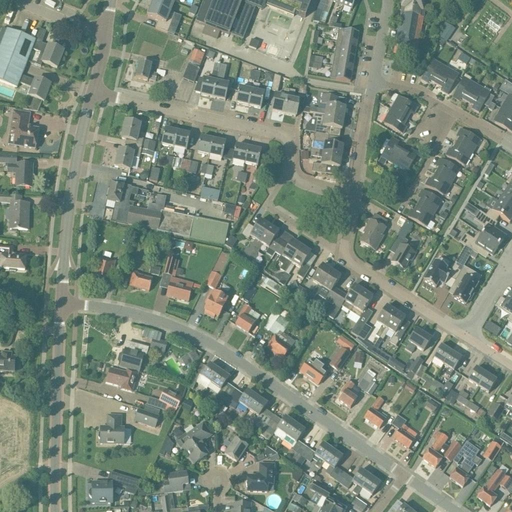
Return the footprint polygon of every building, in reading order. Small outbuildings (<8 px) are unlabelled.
[(174,4),(162,0),(153,0),(151,7),(174,16),(175,15),(170,13),(174,4)] [(203,0),(195,23),(242,41),(255,9),(261,11),(263,6),(293,18),(295,13),(299,14),(298,16),(305,19),(312,0),(203,0)] [(344,0),(342,7),(351,11),(355,0),(344,0)] [(424,0),(402,0),(393,54),(416,59),(424,12),(423,12),(424,0)] [(174,16),(151,7),(147,18),(158,22),(155,29),(165,33),(167,34),(170,27),(174,16)] [(338,30),(336,43),(356,46),(358,34),(340,31),(338,30)] [(0,81),(17,89),(19,84),(22,76),(32,50),(34,43),(35,42),(6,31),(0,47),(0,81)] [(445,42),(439,39),(435,45),(442,48),(445,42)] [(248,48),(255,51),(258,43),(251,40),(248,48)] [(47,48),(34,43),(32,50),(40,54),(35,66),(40,68),(42,64),(57,70),(63,53),(48,47),(47,48)] [(336,43),(334,55),(354,58),(356,46),(336,43)] [(205,55),(194,51),(182,80),(194,84),(205,55)] [(206,59),(212,61),(215,55),(209,53),(206,59)] [(334,55),(332,67),(352,71),(354,58),(334,55)] [(458,62),(466,66),(469,60),(462,56),(458,62)] [(151,66),(139,63),(135,79),(147,82),(148,81),(155,83),(157,75),(149,74),(151,66)] [(436,85),(445,69),(437,65),(437,66),(431,63),(421,81),(426,83),(427,80),(436,85)] [(216,83),(212,99),(224,101),(224,102),(225,102),(229,87),(222,85),(225,67),(220,65),(218,74),(216,83)] [(332,67),(330,80),(350,83),(352,71),(332,67)] [(445,69),(436,85),(444,90),(443,93),(447,96),(458,78),(451,74),(451,73),(445,69)] [(22,76),(19,84),(32,89),(29,98),(43,103),(50,87),(35,81),(22,76)] [(281,78),(274,76),(271,92),(278,93),(281,78)] [(235,105),(248,107),(251,92),(244,90),(246,82),(236,79),(231,99),(237,99),(235,105)] [(203,81),(200,96),(200,97),(200,96),(212,99),(216,83),(203,80),(203,81)] [(458,98),(467,103),(476,87),(469,83),(468,84),(462,80),(452,98),(457,101),(458,98)] [(492,91),(496,93),(501,85),(496,82),(495,85),(492,91)] [(511,86),(505,82),(499,91),(509,97),(506,103),(505,103),(502,108),(501,110),(511,116),(511,86)] [(307,87),(300,86),(298,98),(304,100),(307,87)] [(476,87),(467,103),(476,108),(474,111),(479,114),(489,95),(482,91),(483,91),(476,87)] [(271,113),(283,115),(289,91),(283,90),(282,97),(275,96),(271,113)] [(294,92),(289,91),(283,115),(295,118),(299,101),(292,100),(294,92)] [(264,94),(251,92),(248,107),(260,110),(264,94)] [(303,109),(302,113),(343,120),(345,109),(346,100),(322,96),(320,105),(325,106),(324,112),(314,111),(303,109)] [(394,104),(390,111),(407,121),(412,112),(415,114),(417,109),(399,99),(396,105),(394,104)] [(486,114),(490,116),(495,108),(491,106),(486,114)] [(498,118),(494,124),(511,134),(511,116),(501,110),(497,117),(498,118)] [(402,129),(407,121),(390,111),(386,118),(388,119),(384,125),(402,135),(405,131),(402,129)] [(29,115),(13,113),(9,137),(15,138),(13,147),(35,151),(38,131),(31,130),(32,128),(27,127),(29,115)] [(316,121),(314,134),(328,136),(330,129),(342,131),(343,120),(302,113),(313,116),(312,120),(316,121)] [(126,141),(125,146),(153,152),(155,143),(137,139),(140,126),(125,123),(121,140),(126,141)] [(161,146),(173,149),(177,133),(165,130),(161,146)] [(456,145),(472,155),(476,148),(475,147),(478,141),(460,130),(458,135),(460,137),(456,145)] [(189,136),(177,133),(173,149),(186,151),(189,136)] [(328,136),(314,134),(311,153),(341,158),(343,147),(327,145),(328,136)] [(197,154),(209,157),(213,141),(200,138),(197,154)] [(387,162),(394,166),(403,149),(395,144),(396,142),(392,139),(381,157),(387,161),(387,162)] [(225,144),(213,141),(209,157),(222,159),(225,144)] [(468,162),(472,155),(456,145),(451,154),(448,152),(445,157),(463,167),(467,161),(468,162)] [(152,158),(153,152),(125,146),(123,152),(118,151),(115,168),(129,172),(132,159),(139,161),(140,155),(152,158)] [(245,165),(248,149),(236,146),(232,162),(245,165)] [(261,152),(248,149),(245,165),(257,168),(261,152)] [(412,154),(403,149),(394,166),(401,170),(402,169),(408,172),(418,154),(414,152),(412,154)] [(341,158),(311,153),(310,157),(322,159),(321,166),(313,164),(312,173),(325,175),(327,167),(339,169),(341,158)] [(16,157),(0,156),(0,166),(8,167),(8,174),(16,174),(15,188),(31,189),(32,179),(31,179),(31,176),(32,176),(32,166),(16,166),(16,157)] [(189,163),(171,159),(169,168),(180,171),(180,172),(187,174),(189,163)] [(440,166),(435,175),(452,185),(456,177),(454,177),(458,170),(440,160),(437,165),(440,166)] [(198,165),(189,163),(187,174),(196,176),(198,165)] [(213,168),(207,167),(205,176),(204,179),(211,181),(213,168)] [(159,171),(152,169),(149,182),(157,184),(159,171)] [(139,178),(141,181),(144,182),(148,179),(148,176),(147,173),(144,173),(140,175),(139,178)] [(262,174),(256,173),(253,185),(259,187),(262,174)] [(452,185),(435,175),(430,184),(427,182),(425,187),(443,197),(446,191),(448,192),(452,185)] [(111,184),(107,203),(115,204),(114,210),(119,211),(123,212),(124,212),(129,213),(130,209),(132,210),(134,204),(127,203),(129,195),(137,197),(138,191),(130,189),(130,188),(121,186),(111,184)] [(200,199),(217,202),(219,193),(202,189),(200,199)] [(417,206),(434,216),(438,209),(436,208),(440,202),(422,192),(419,196),(422,198),(417,206)] [(511,199),(504,195),(498,204),(511,212),(511,199)] [(119,211),(116,223),(127,225),(157,232),(189,239),(224,246),(228,227),(193,219),(161,212),(160,215),(155,214),(158,197),(151,196),(147,213),(132,210),(130,209),(129,213),(124,212),(123,212),(119,211)] [(27,205),(11,204),(9,231),(27,232),(28,223),(26,223),(27,205)] [(489,210),(485,217),(495,223),(499,218),(509,224),(511,219),(511,212),(498,204),(493,213),(489,210)] [(468,205),(464,211),(469,214),(473,208),(468,205)] [(226,206),(224,214),(233,217),(236,208),(226,206)] [(434,216),(417,206),(412,215),(409,213),(407,218),(425,229),(428,222),(430,223),(434,216)] [(479,213),(473,221),(486,229),(486,230),(482,236),(478,233),(478,234),(482,236),(499,247),(504,239),(505,238),(494,230),(497,224),(495,223),(485,217),(479,212),(479,213)] [(438,218),(444,222),(447,216),(441,213),(438,218)] [(387,223),(374,216),(371,222),(370,221),(366,229),(370,231),(367,236),(365,235),(360,244),(375,252),(383,238),(381,237),(385,230),(383,229),(387,223)] [(401,218),(397,225),(402,228),(406,221),(401,218)] [(248,260),(269,227),(260,221),(254,230),(248,225),(241,236),(248,241),(250,238),(256,241),(250,250),(247,248),(242,256),(248,260)] [(262,245),(275,253),(282,243),(275,239),(278,233),(269,227),(248,260),(253,263),(257,258),(255,257),(262,245)] [(451,232),(448,237),(453,240),(457,235),(451,232)] [(464,235),(458,243),(465,248),(468,250),(472,253),(477,255),(480,250),(492,257),(499,247),(482,236),(478,234),(474,239),(473,241),(471,239),(464,235)] [(396,241),(390,250),(396,254),(391,263),(404,271),(409,261),(411,262),(415,255),(404,249),(405,246),(408,242),(404,240),(398,236),(396,241)] [(289,247),(282,243),(275,253),(281,257),(278,261),(279,264),(283,266),(280,270),(285,274),(301,248),(292,242),(289,247)] [(233,247),(227,243),(224,247),(231,252),(233,247)] [(12,255),(12,249),(0,247),(0,259),(1,260),(0,270),(9,270),(9,272),(16,273),(16,271),(24,272),(26,257),(12,255)] [(311,254),(301,248),(285,274),(289,276),(295,266),(300,270),(296,276),(303,280),(310,269),(304,265),(311,254)] [(465,248),(456,264),(463,268),(464,268),(472,253),(468,250),(465,248)] [(212,274),(206,286),(214,291),(221,279),(220,278),(230,259),(222,254),(212,274)] [(115,263),(100,259),(95,279),(108,282),(112,268),(113,268),(115,263)] [(169,261),(164,277),(172,279),(176,263),(169,261)] [(423,281),(423,282),(436,289),(439,283),(444,286),(444,287),(449,279),(455,282),(463,268),(456,264),(451,272),(446,270),(447,270),(447,269),(434,262),(435,263),(424,282),(423,281)] [(316,296),(331,272),(322,266),(311,282),(317,286),(311,296),(299,288),(294,296),(307,306),(308,304),(310,305),(316,296)] [(150,275),(159,277),(160,269),(152,267),(150,275)] [(455,282),(453,287),(459,290),(457,292),(452,299),(465,306),(468,301),(470,302),(474,295),(472,294),(477,285),(465,279),(469,272),(464,269),(464,268),(463,268),(455,282)] [(341,294),(334,289),(341,278),(331,272),(316,296),(332,306),(341,294)] [(137,275),(133,273),(129,288),(149,293),(152,281),(137,277),(137,275)] [(191,291),(192,286),(171,280),(170,285),(166,298),(188,304),(191,291)] [(279,287),(273,296),(280,301),(286,292),(279,287)] [(341,294),(332,306),(340,311),(342,308),(350,313),(364,293),(354,287),(347,298),(341,294)] [(226,294),(221,292),(217,293),(216,295),(211,293),(206,303),(208,304),(204,312),(205,312),(204,315),(214,319),(215,317),(218,319),(224,306),(226,300),(227,297),(226,294)] [(373,299),(364,293),(350,313),(360,319),(373,299)] [(500,299),(494,307),(509,317),(507,321),(511,313),(511,293),(505,302),(500,299)] [(238,318),(240,319),(235,327),(248,335),(254,325),(245,319),(251,310),(245,307),(238,318)] [(379,340),(396,314),(386,308),(376,324),(382,328),(376,337),(379,340)] [(290,324),(274,313),(263,328),(275,337),(266,349),(282,361),(295,343),(282,334),(290,324)] [(405,320),(396,314),(379,340),(382,342),(389,332),(394,336),(389,343),(395,348),(404,334),(410,325),(404,321),(405,320)] [(350,334),(357,338),(365,326),(358,322),(350,334)] [(488,323),(484,330),(489,334),(493,327),(488,323)] [(365,326),(357,338),(363,343),(371,330),(365,326)] [(431,341),(416,332),(404,351),(411,355),(415,348),(423,353),(431,341)] [(354,348),(341,338),(336,344),(349,354),(354,348)] [(163,357),(166,345),(153,341),(150,350),(158,352),(157,355),(163,357)] [(148,349),(127,344),(125,351),(123,355),(121,355),(120,356),(118,362),(119,364),(121,365),(120,369),(138,373),(143,356),(146,357),(148,349)] [(443,366),(451,354),(441,347),(433,360),(443,366)] [(349,355),(342,350),(330,366),(337,372),(349,355)] [(189,356),(193,363),(199,360),(195,353),(189,356)] [(364,355),(356,354),(354,362),(363,363),(364,355)] [(461,360),(451,354),(443,366),(448,369),(444,375),(450,378),(453,373),(461,360)] [(5,356),(0,355),(0,373),(3,374),(13,375),(14,356),(5,356)] [(409,373),(405,378),(411,382),(415,377),(421,367),(423,363),(417,359),(408,372),(409,373)] [(309,361),(300,374),(318,387),(326,376),(322,373),(320,372),(322,369),(316,364),(315,365),(309,361)] [(211,385),(219,372),(209,365),(206,369),(199,364),(188,389),(192,391),(196,383),(206,391),(210,384),(211,385)] [(421,367),(415,377),(420,380),(424,375),(427,370),(421,367)] [(478,388),(486,376),(476,369),(467,382),(478,388)] [(126,374),(110,370),(105,385),(121,389),(120,391),(131,394),(138,375),(127,371),(126,374)] [(375,376),(369,371),(357,388),(370,397),(377,387),(371,383),(375,376)] [(222,408),(225,404),(235,391),(226,384),(229,379),(219,372),(211,385),(220,392),(216,398),(220,401),(217,404),(222,408)] [(434,381),(424,375),(420,380),(425,383),(422,388),(428,392),(427,391),(430,386),(434,381)] [(496,382),(486,376),(478,388),(488,395),(496,382)] [(434,381),(430,386),(447,396),(453,387),(446,383),(444,387),(434,381)] [(350,410),(356,401),(354,399),(357,395),(351,390),(353,387),(349,383),(341,394),(343,395),(338,402),(350,410)] [(404,389),(413,395),(416,391),(407,385),(404,389)] [(183,399),(165,390),(158,403),(176,412),(183,399)] [(235,391),(225,404),(234,411),(238,404),(248,411),(257,399),(247,392),(244,397),(235,391)] [(458,396),(451,392),(445,401),(453,406),(456,402),(465,408),(469,403),(465,401),(468,396),(461,392),(458,396)] [(506,418),(510,421),(511,418),(511,396),(503,410),(508,413),(506,418)] [(257,399),(248,411),(258,418),(254,424),(263,431),(273,416),(264,410),(267,406),(257,399)] [(383,402),(379,399),(371,411),(370,411),(364,420),(379,430),(385,421),(375,414),(383,402)] [(181,409),(186,412),(191,403),(185,400),(181,409)] [(479,409),(469,403),(465,408),(475,415),(479,409)] [(503,410),(495,406),(483,426),(487,428),(491,420),(496,423),(503,410)] [(486,415),(479,411),(474,420),(480,424),(486,415)] [(138,412),(134,423),(155,430),(159,419),(144,414),(138,412)] [(276,431),(286,438),(295,425),(285,418),(282,423),(273,416),(263,431),(260,435),(268,442),(272,437),(276,431)] [(397,417),(391,425),(393,427),(400,431),(399,432),(393,440),(408,451),(414,443),(415,442),(404,435),(408,430),(404,427),(406,423),(397,417)] [(121,418),(107,418),(107,429),(100,429),(100,434),(98,435),(98,440),(100,441),(100,446),(123,446),(123,428),(121,428),(121,418)] [(295,425),(286,438),(283,443),(288,446),(291,441),(296,445),(305,432),(295,425)] [(203,426),(186,437),(185,435),(175,442),(180,450),(182,448),(188,457),(194,466),(197,464),(207,456),(203,450),(206,449),(204,446),(202,443),(211,437),(205,429),(203,426)] [(502,435),(499,440),(511,448),(511,440),(503,435),(502,435)] [(447,440),(442,436),(430,452),(429,451),(422,461),(435,470),(443,459),(450,464),(461,449),(453,443),(448,449),(443,445),(447,440)] [(167,437),(159,456),(163,458),(170,442),(167,437)] [(247,448),(235,440),(225,456),(236,464),(247,448)] [(503,445),(495,440),(483,458),(491,463),(503,445)] [(455,472),(449,480),(462,490),(468,481),(469,480),(466,478),(474,467),(475,466),(477,468),(482,462),(475,458),(479,452),(466,443),(453,463),(457,466),(462,459),(465,460),(460,468),(459,467),(456,471),(455,472)] [(315,467),(320,470),(332,452),(322,445),(317,453),(314,457),(319,461),(315,467)] [(306,449),(302,446),(299,449),(295,446),(293,449),(292,451),(295,454),(293,457),(299,460),(306,449)] [(277,455),(267,448),(265,455),(254,459),(256,465),(270,459),(274,458),(277,456),(278,456),(277,455)] [(306,449),(299,460),(302,462),(303,463),(305,461),(309,464),(313,459),(308,456),(311,452),(306,449)] [(330,476),(329,477),(334,481),(332,484),(336,487),(339,484),(345,475),(340,471),(337,476),(333,473),(342,459),(332,452),(324,464),(329,468),(325,473),(330,476)] [(302,465),(297,462),(293,467),(298,471),(302,465)] [(274,466),(259,466),(259,477),(258,478),(248,478),(247,493),(267,494),(267,487),(273,487),(274,466)] [(491,467),(487,472),(492,476),(496,471),(491,467)] [(357,497),(370,478),(360,471),(352,484),(358,488),(353,494),(357,497)] [(511,483),(498,473),(485,491),(483,490),(477,499),(490,509),(496,499),(492,496),(499,487),(506,491),(511,483)] [(167,496),(172,495),(183,493),(182,488),(188,487),(186,474),(168,477),(169,484),(163,485),(164,496),(167,496)] [(350,478),(345,475),(339,484),(347,490),(351,485),(346,482),(350,478)] [(127,495),(134,497),(140,483),(123,478),(120,486),(128,489),(127,495)] [(380,485),(370,478),(357,497),(362,491),(372,498),(380,485)] [(344,511),(345,511),(327,500),(331,494),(314,484),(310,491),(322,498),(316,507),(324,511),(344,511)] [(92,505),(112,505),(112,485),(92,485),(92,490),(91,490),(91,491),(90,492),(90,493),(89,494),(89,495),(89,496),(89,497),(90,497),(90,498),(90,499),(91,499),(91,500),(92,500),(92,505)] [(150,490),(138,491),(139,498),(150,497),(150,490)] [(306,503),(296,496),(292,502),(303,509),(306,503)] [(162,511),(170,511),(168,499),(161,500),(162,511)] [(363,511),(367,508),(355,500),(350,507),(357,511),(363,511)] [(281,511),(286,503),(282,501),(276,511),(281,511)]
